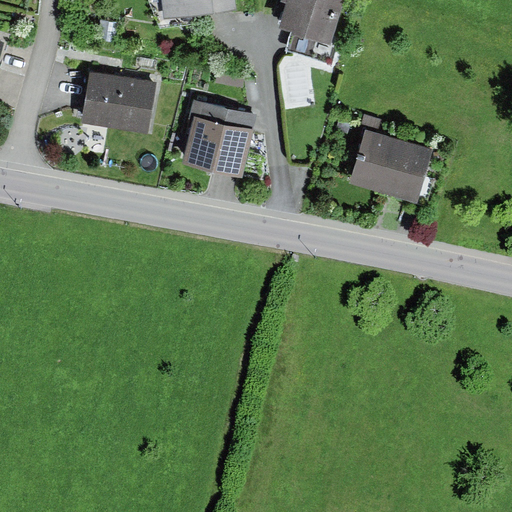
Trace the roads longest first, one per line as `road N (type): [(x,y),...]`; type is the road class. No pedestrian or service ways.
road 1 (tertiary): [(10,181),(511,279)]
road 2 (residential): [(52,0),(10,181)]
